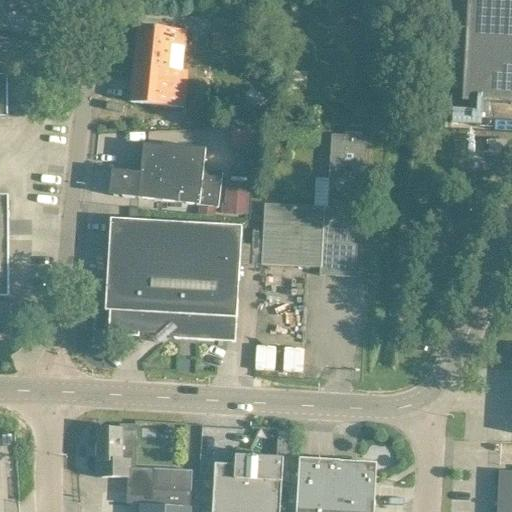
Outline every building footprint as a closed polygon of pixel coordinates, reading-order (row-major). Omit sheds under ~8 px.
[(42,0),(0,0),(0,20),(1,10),(41,15),(42,0)] [(511,0),(467,0),(462,102),(511,104),(511,0)] [(139,26),(131,103),(183,108),(187,71),(169,69),(172,46),(184,47),(186,31),(139,26)] [(211,51),(244,54),(244,48),(256,50),(257,37),(244,35),(244,37),(213,34),(211,51)] [(0,337),(11,337),(11,317),(11,305),(7,305),(7,299),(9,299),(9,272),(8,197),(0,197),(0,119),(8,119),(8,77),(0,77),(0,337)] [(335,277),(346,278),(356,270),(359,210),(355,210),(356,203),(363,203),(367,137),(332,135),(328,208),(265,205),(263,245),(261,265),(336,270),(335,277)] [(430,150),(441,151),(441,140),(430,139),(430,150)] [(489,152),(509,153),(510,141),(489,141),(489,152)] [(113,197),(158,202),(219,209),(223,173),(204,171),(206,150),(183,148),(164,145),(163,148),(144,146),(141,174),(116,172),(113,197)] [(157,337),(155,338),(160,344),(168,337),(170,339),(236,343),(242,227),(111,220),(106,302),(111,302),(109,336),(139,338),(139,334),(155,335),(157,337)] [(256,370),(272,369),(272,346),(255,347),(256,370)] [(121,461),(122,440),(136,440),(136,426),(121,426),(121,430),(98,430),(98,462),(98,478),(130,478),(130,461),(121,461)] [(212,511),(280,511),(283,459),(236,456),(235,466),(215,465),(214,485),(212,511)] [(296,511),(374,511),(375,502),(375,500),(377,464),(341,462),(340,462),(299,460),(298,480),(296,511)] [(191,492),(192,472),(155,470),(154,490),(191,492)] [(497,511),(511,511),(511,473),(499,472),(497,511)]
